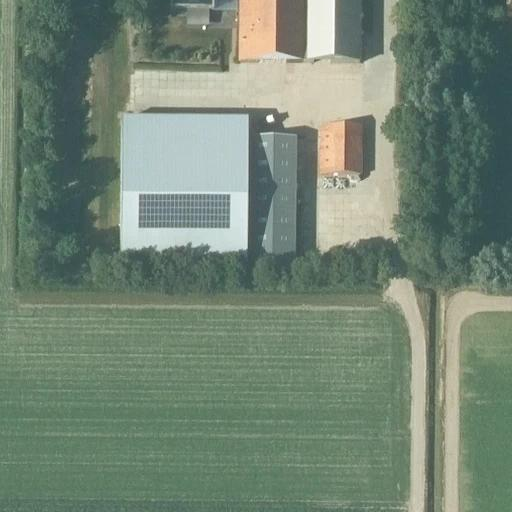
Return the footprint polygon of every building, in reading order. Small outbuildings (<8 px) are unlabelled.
[(168,0),(169,13),(212,13),(211,0),(168,0)] [(237,0),(237,63),(308,63),(308,0),(237,0)] [(360,0),(308,0),(308,63),(360,64),(360,0)] [(120,122),(119,267),(242,267),(243,123),(120,122)] [(360,192),(361,127),(319,127),(319,176),(336,176),(336,192),(360,192)] [(249,141),(249,272),(293,273),(293,141),(249,141)]
